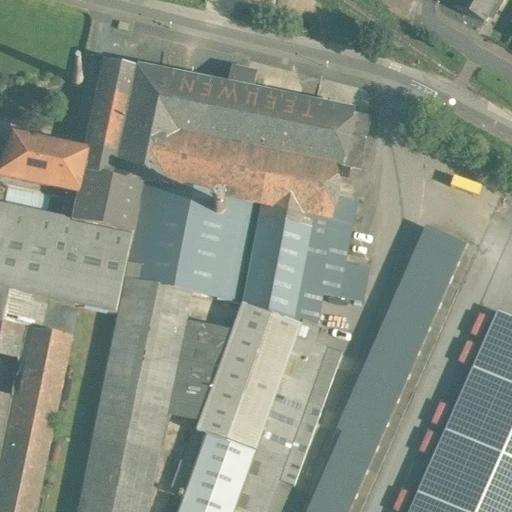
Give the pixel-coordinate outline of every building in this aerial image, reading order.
[(456,0),(453,7),(483,24),(490,12),(494,5),(496,0),(456,0)] [(499,8),(494,5),(490,12),(495,14),(499,8)] [(105,65),(86,61),(79,96),(98,100),(105,65)] [(165,77),(105,65),(98,100),(86,155),(79,188),(72,223),(131,237),(142,184),(165,77)] [(256,75),(230,70),(226,89),(252,95),(256,75)] [(226,89),(165,77),(142,184),(331,222),(335,200),(339,183),(342,169),(353,115),(252,95),(226,89)] [(369,119),(353,115),(342,169),(350,170),(358,172),(369,119)] [(86,155),(13,138),(0,172),(0,177),(55,190),(57,183),(79,188),(86,155)] [(350,170),(342,169),(339,183),(346,185),(350,170)] [(331,222),(142,184),(131,237),(122,283),(242,307),(303,328),(313,330),(319,296),(361,305),(368,270),(343,265),(355,205),(335,200),(331,222)] [(72,225),(0,209),(0,293),(38,301),(77,309),(115,317),(122,283),(131,237),(72,223),(72,225)] [(429,229),(303,511),(349,511),(467,245),(429,229)] [(242,307),(122,283),(115,317),(73,511),(145,511),(158,455),(166,417),(186,318),(234,328),(242,307)] [(0,481),(38,301),(0,293),(0,481)] [(0,481),(0,511),(35,511),(71,340),(77,309),(38,301),(0,481)] [(303,328),(242,307),(234,328),(204,413),(201,413),(197,423),(182,464),(180,463),(169,495),(183,501),(178,511),(233,511),(279,385),(306,395),(322,349),(298,341),(303,328)] [(511,511),(511,321),(497,315),(410,511),(511,511)] [(234,328),(186,318),(166,417),(197,423),(201,413),(204,413),(234,328)] [(306,395),(279,385),(233,511),(263,511),(275,482),(293,488),(341,356),(322,349),(306,395)]
